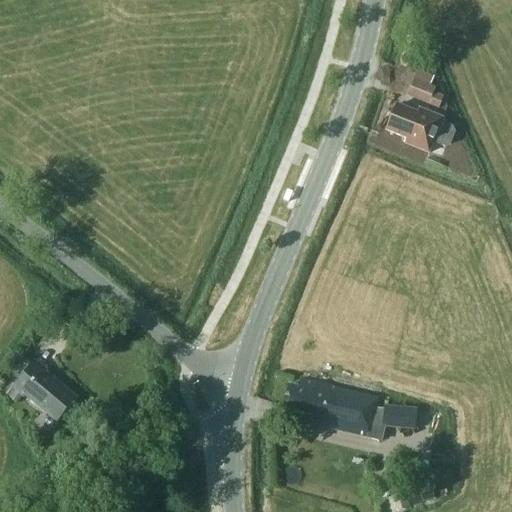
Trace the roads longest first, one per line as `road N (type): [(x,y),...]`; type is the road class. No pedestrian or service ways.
road 1 (secondary): [(238,380),(344,110),(373,0)]
road 2 (tertiary): [(238,380),(190,356),(0,207)]
road 3 (secondary): [(233,511),(229,431),(238,380)]
